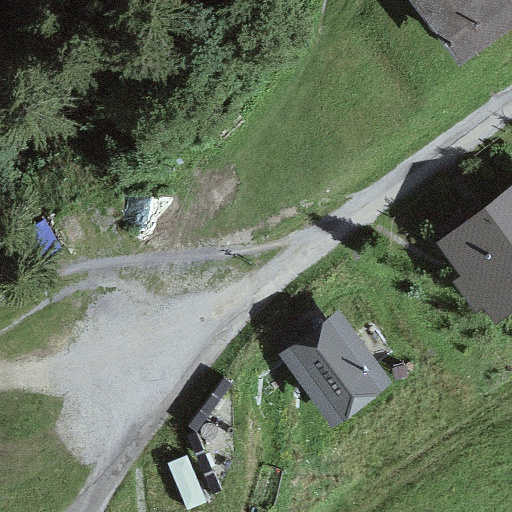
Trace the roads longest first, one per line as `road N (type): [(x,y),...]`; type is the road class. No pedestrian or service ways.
road 1 (track): [(511,100),(378,195),(244,308)]
road 2 (track): [(244,308),(142,428),(92,511)]
road 3 (track): [(244,308),(0,367)]
